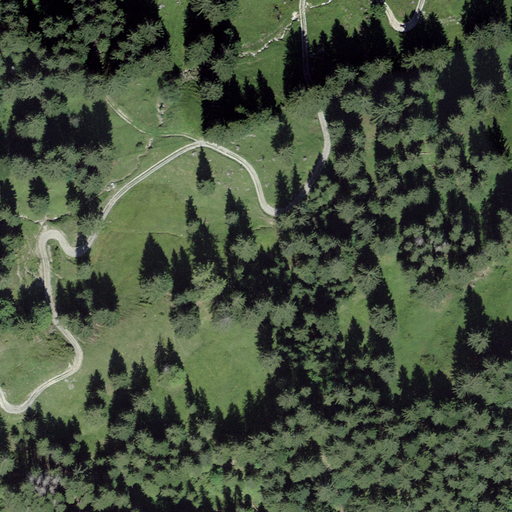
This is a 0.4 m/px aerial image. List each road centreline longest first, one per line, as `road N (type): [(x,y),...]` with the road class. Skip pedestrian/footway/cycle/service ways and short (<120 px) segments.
road 1 (track): [(302,0),(309,75),(329,137),(318,165),(273,213),(240,156),(199,142),(118,193),(83,248),(69,249),(48,228),(46,286),(51,312),(76,351),(72,369),(41,385),(18,412),(0,395)]
road 2 (track): [(199,142),(192,134),(137,127),(102,92),(87,55),(95,0)]
